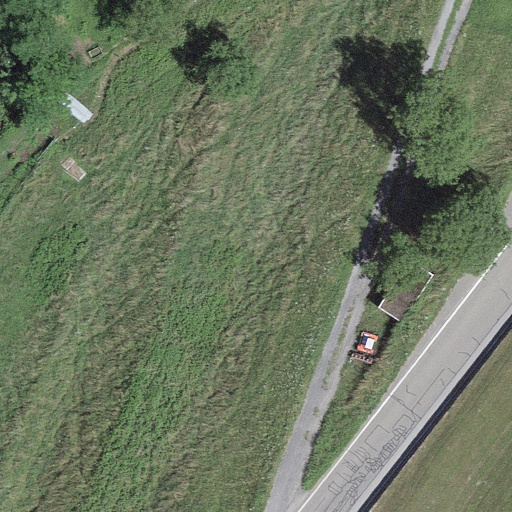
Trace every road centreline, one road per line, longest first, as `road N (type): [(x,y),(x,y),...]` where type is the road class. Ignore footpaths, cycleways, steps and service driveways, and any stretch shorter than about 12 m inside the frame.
road 1 (track): [(283,511),(316,390),(464,0)]
road 2 (tertiary): [(511,271),(323,511)]
